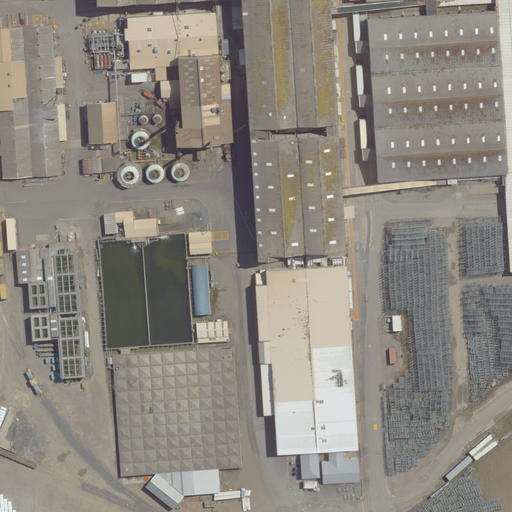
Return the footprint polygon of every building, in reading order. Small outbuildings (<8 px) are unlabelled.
[(336,117),(328,0),(235,0),(243,123),(336,117)] [(511,0),(493,0),(494,10),(503,171),(509,270),(511,269),(511,0)] [(216,9),(124,14),(126,67),(175,64),(175,53),(218,51),(216,9)] [(494,10),(363,17),(365,39),(366,52),(368,91),(369,104),(371,145),(372,158),(373,179),(503,171),(494,10)] [(51,24),(0,27),(0,154),(1,175),(61,171),(51,24)] [(366,52),(365,39),(357,40),(352,40),(353,52),(358,52),(366,52)] [(218,51),(175,53),(175,64),(179,124),(171,124),(172,142),(233,139),(230,97),(221,98),(218,51)] [(56,55),(57,87),(66,86),(64,55),(56,55)] [(363,64),(354,64),(355,81),(363,81),(363,64)] [(369,104),(368,91),(361,92),(356,92),(357,105),(362,104),(369,104)] [(117,97),(84,98),(87,143),(119,141),(117,97)] [(59,121),(60,139),(69,138),(67,101),(61,101),(62,121),(59,121)] [(145,112),(144,112),(143,112),(142,112),(141,113),(140,114),(139,115),(139,117),(138,118),(139,119),(139,120),(139,121),(140,122),(141,123),(142,124),(143,124),(144,124),(145,124),(146,124),(147,123),(148,123),(149,122),(150,121),(150,120),(151,119),(151,118),(151,117),(151,116),(150,115),(150,114),(149,113),(148,113),(147,112),(146,112),(145,112)] [(155,119),(155,126),(164,126),(163,119),(164,118),(164,117),(164,116),(163,116),(163,115),(163,114),(162,114),(162,113),(161,113),(160,113),(159,113),(158,113),(157,113),(156,113),(156,114),(155,115),(155,116),(154,117),(155,118),(155,119)] [(134,129),(133,131),(133,132),(132,134),(132,135),(132,137),(132,139),(132,140),(133,142),(134,143),(135,144),(137,145),(138,145),(140,146),(142,146),(143,145),(145,145),(146,144),(148,143),(149,142),(150,140),(150,139),(150,137),(151,136),(150,134),(150,132),(149,131),(148,130),(147,129),(145,128),(144,127),(142,127),(140,127),(139,127),(137,128),(136,128),(134,129)] [(337,129),(245,135),(252,249),(344,243),(337,129)] [(372,158),(371,145),(364,145),(359,146),(360,159),(365,158),(372,158)] [(207,149),(197,149),(198,157),(207,157),(207,149)] [(82,155),(83,171),(119,170),(118,153),(82,155)] [(183,160),(181,160),(179,160),(177,161),(176,162),(175,163),(174,164),(173,166),(172,168),(172,169),(172,171),(173,173),(173,175),(174,176),(175,177),(177,178),(178,179),(180,180),(182,180),(184,180),(185,179),(187,179),(188,178),(190,177),(191,175),(192,174),(192,172),(192,170),(192,168),(192,167),(191,165),(190,164),(189,162),(188,161),(186,160),(184,160),(183,160)] [(154,161),(153,162),(152,162),(151,163),(150,164),(149,165),(148,167),(148,168),(147,170),(147,172),(148,173),(148,175),(149,176),(150,178),(152,179),(153,180),(155,180),(156,180),(158,180),(160,180),(161,180),(163,179),(164,178),(165,176),(166,175),(167,173),(167,172),(167,170),(166,168),(166,167),(165,165),(164,164),(163,163),(161,162),(159,161),(158,161),(156,161),(154,161)] [(125,166),(124,167),(123,169),(122,170),(122,172),(121,173),(122,175),(122,177),(123,178),(124,179),(125,180),(126,181),(127,182),(129,182),(131,183),(132,183),(134,182),(135,181),(136,181),(138,179),(139,178),(139,177),(140,175),(140,174),(140,172),(139,170),(139,169),(138,168),(137,167),(135,166),(134,165),(132,164),(131,164),(129,164),(128,165),(126,165),(125,166)] [(105,211),(107,233),(119,232),(119,223),(125,223),(126,238),(160,236),(159,218),(137,219),(136,209),(105,211)] [(19,248),(18,217),(8,217),(10,248),(19,248)] [(214,229),(189,231),(191,255),(215,253),(214,229)] [(62,312),(85,310),(81,251),(58,252),(62,312)] [(346,262),(262,267),(274,452),(357,447),(346,262)] [(210,263),(193,264),(196,314),(213,313),(210,263)] [(245,267),(234,267),(235,283),(246,282),(245,267)] [(36,306),(54,305),(53,280),(35,281),(36,306)] [(246,292),(236,292),(236,307),(246,307),(246,292)] [(54,312),(37,313),(38,337),(56,336),(54,312)] [(403,312),(392,313),(392,331),(403,331),(403,312)] [(85,315),(62,316),(66,375),(89,373),(85,315)] [(231,319),(197,320),(198,344),(232,342),(231,319)] [(399,355),(385,344),(380,350),(394,361),(399,355)] [(233,347),(113,356),(122,476),(157,473),(218,469),(241,467),(233,347)] [(253,392),(243,392),(243,405),(252,405),(253,392)] [(256,413),(246,414),(246,430),(256,430),(256,413)] [(361,480),(360,455),(345,456),(345,450),(329,451),(329,457),(322,457),(322,482),(361,480)] [(320,453),(300,453),(300,477),(321,476),(320,453)] [(218,469),(157,473),(145,486),(173,508),(184,495),(220,492),(218,469)]
